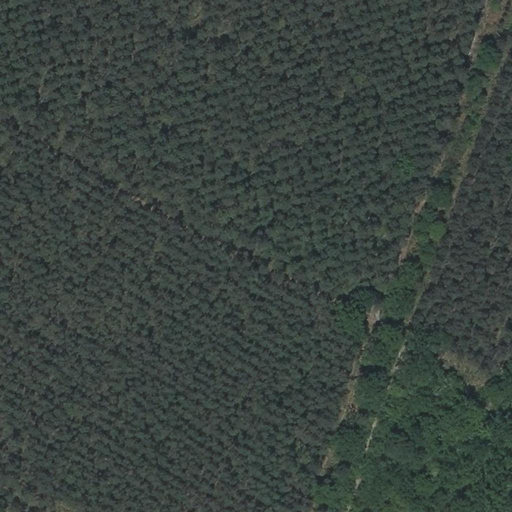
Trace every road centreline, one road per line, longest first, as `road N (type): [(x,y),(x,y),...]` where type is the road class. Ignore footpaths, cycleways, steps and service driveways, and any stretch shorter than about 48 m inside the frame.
road 1 (track): [(0,127),(194,233),(375,318),(511,414)]
road 2 (track): [(374,318),(491,0)]
